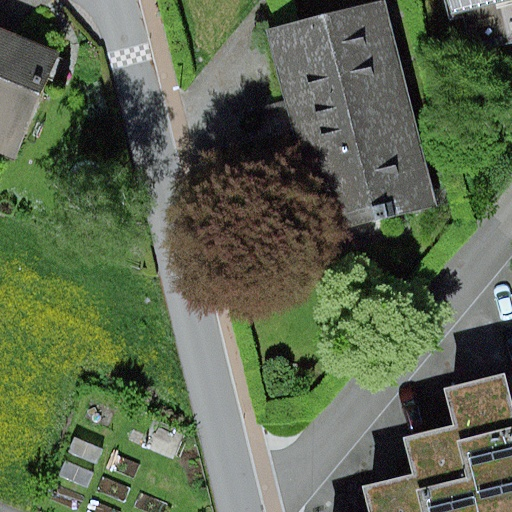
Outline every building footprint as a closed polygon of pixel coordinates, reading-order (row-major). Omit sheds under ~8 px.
[(511,0),(448,0),(452,16),(463,13),(470,41),(511,31),(511,0)] [(268,31),(319,236),(436,207),(385,2),(268,31)] [(62,54),(0,28),(0,152),(17,160),(62,54)] [(511,511),(511,392),(508,374),(447,389),(456,425),(459,425),(481,511),(511,511)] [(118,411),(86,396),(75,421),(107,436),(118,411)] [(481,511),(459,425),(406,438),(415,475),(419,474),(428,511),(481,511)] [(415,475),(365,487),(371,511),(428,511),(419,474),(415,475)]
